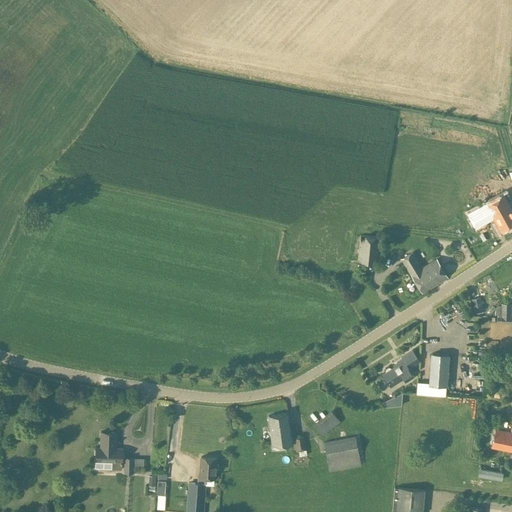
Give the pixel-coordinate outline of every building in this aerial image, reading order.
[(511,210),(503,195),(485,205),(467,214),(476,229),(494,219),(501,232),(511,225),(511,210)] [(360,235),(357,261),(376,263),(379,237),(360,235)] [(437,260),(423,269),(412,252),(400,259),(412,276),(422,292),(447,277),(437,260)] [(475,312),(483,310),(480,296),(472,298),(475,312)] [(399,357),(402,361),(398,364),(399,366),(383,376),(390,387),(403,379),(405,382),(414,376),(409,370),(420,363),(412,349),(399,357)] [(446,386),(448,355),(431,353),(429,385),(419,384),(418,393),(448,395),(448,386),(446,386)] [(384,397),(385,405),(402,405),(402,396),(384,397)] [(323,436),(340,421),(331,410),(313,424),(323,436)] [(272,448),(293,446),(292,437),(290,437),(287,414),(268,416),(272,448)] [(511,422),(510,432),(495,429),(491,447),(511,451),(511,422)] [(112,469),(122,469),(122,449),(116,449),(116,433),(100,432),(100,448),(96,448),(96,462),(112,462),(112,469)] [(355,436),(323,442),(329,472),(361,466),(355,436)] [(294,438),(296,451),(306,450),(304,437),(294,438)] [(133,473),(133,457),(124,457),(124,473),(133,473)] [(201,457),(199,477),(197,477),(197,483),(188,482),(186,511),(203,511),(206,484),(206,478),(215,479),(216,458),(201,457)] [(422,511),(425,490),(398,488),(395,487),(392,511),(422,511)]
